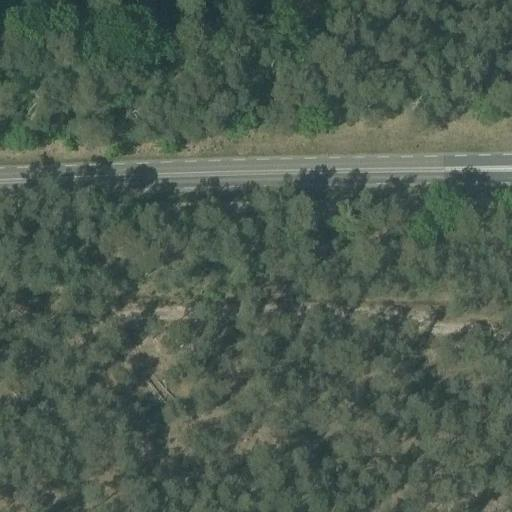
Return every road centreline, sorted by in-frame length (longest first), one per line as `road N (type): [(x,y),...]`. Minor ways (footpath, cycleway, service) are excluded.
road 1 (track): [(511,341),(396,314),(130,308),(0,315)]
road 2 (primary): [(0,183),(511,168)]
